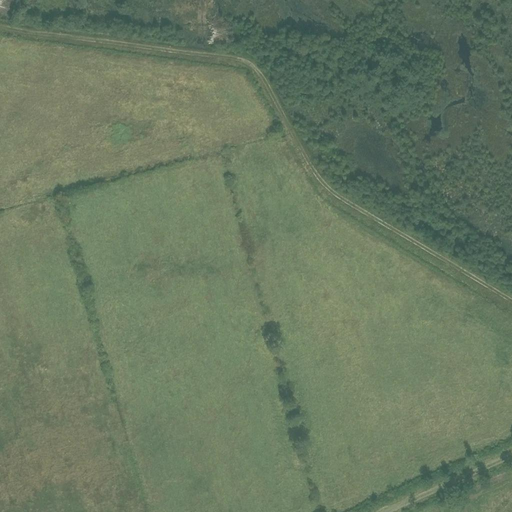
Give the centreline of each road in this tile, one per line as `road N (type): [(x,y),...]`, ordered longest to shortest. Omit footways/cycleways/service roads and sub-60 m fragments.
road 1 (track): [(0,25),(245,61),(338,193),(511,299)]
road 2 (unclassified): [(511,453),(384,511)]
